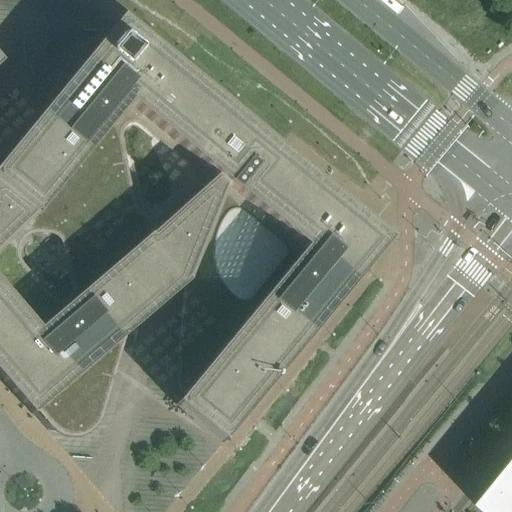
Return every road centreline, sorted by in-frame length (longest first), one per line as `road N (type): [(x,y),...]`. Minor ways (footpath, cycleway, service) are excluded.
road 1 (secondary): [(258,0),(487,189)]
road 2 (secondary): [(511,128),(356,0)]
road 3 (tertiary): [(271,511),(390,351)]
road 4 (tertiary): [(487,189),(417,288),(390,351)]
road 5 (tertiary): [(390,351),(432,317),(511,216)]
